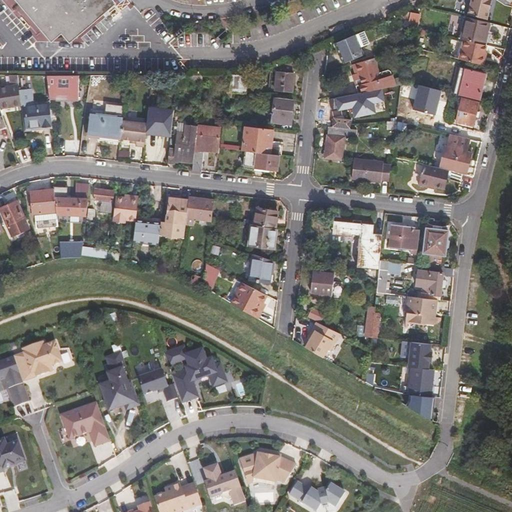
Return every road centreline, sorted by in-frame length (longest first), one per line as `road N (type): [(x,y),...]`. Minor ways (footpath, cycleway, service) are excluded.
road 1 (residential): [(428,468),(406,480),(386,478),(293,428),(239,420),(165,441),(101,485),(36,511)]
road 2 (residential): [(0,183),(71,166),(300,193)]
road 3 (residential): [(428,468),(443,443),(474,215)]
road 4 (residential): [(300,193),(474,215)]
road 5 (residential): [(474,215),(511,74)]
road 6 (unclassified): [(300,193),(283,331)]
road 7 (unclassified): [(311,72),(300,193)]
